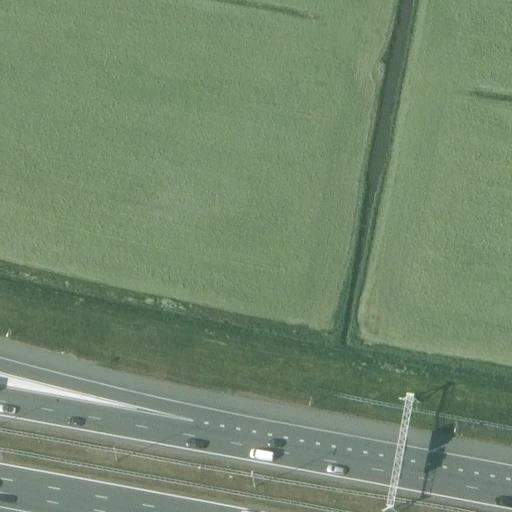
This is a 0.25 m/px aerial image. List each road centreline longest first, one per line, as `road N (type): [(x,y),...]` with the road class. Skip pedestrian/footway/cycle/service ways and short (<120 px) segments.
road 1 (track): [(378,334),(439,0)]
road 2 (motorway): [(511,498),(188,437)]
road 3 (motorway): [(188,437),(74,384),(0,365)]
road 4 (motorway): [(188,437),(0,400)]
road 5 (motorway): [(0,486),(139,511)]
